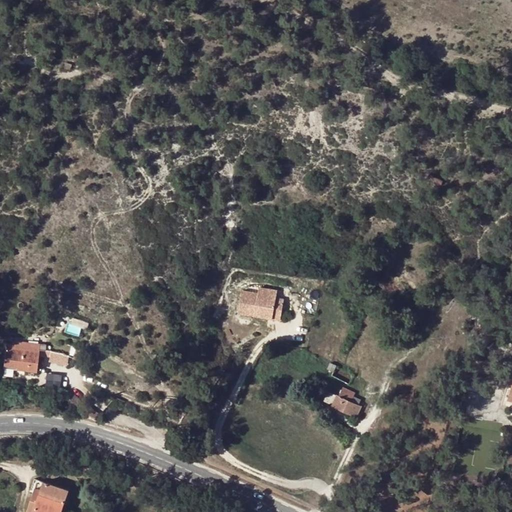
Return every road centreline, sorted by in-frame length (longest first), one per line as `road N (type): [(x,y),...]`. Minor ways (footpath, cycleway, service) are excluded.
road 1 (secondary): [(282,511),(120,445),(64,429),(0,424)]
road 2 (track): [(511,113),(407,85),(275,0)]
